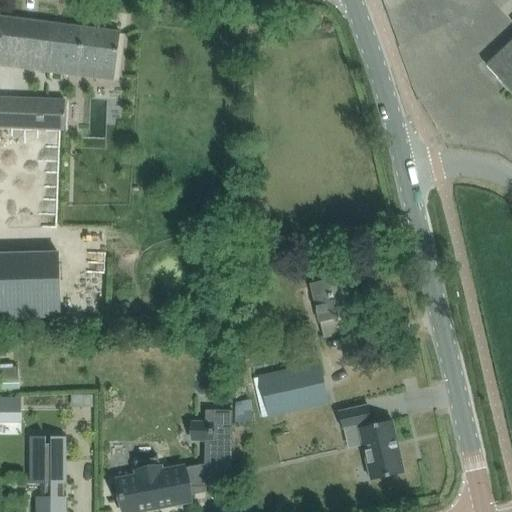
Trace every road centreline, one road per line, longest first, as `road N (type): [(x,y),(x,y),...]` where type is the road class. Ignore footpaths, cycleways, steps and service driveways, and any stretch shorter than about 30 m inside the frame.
road 1 (unclassified): [(483,511),(403,172)]
road 2 (unclassified): [(403,172),(350,0)]
